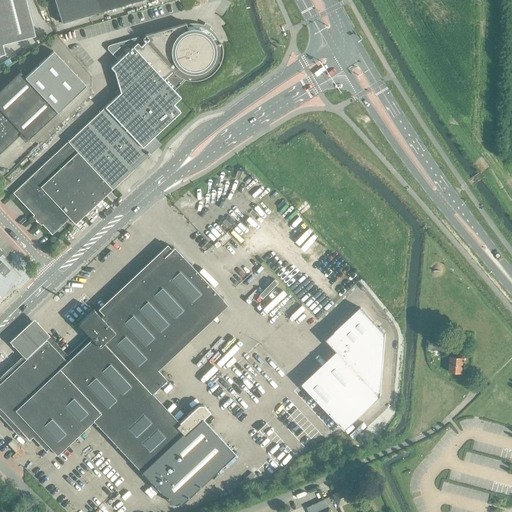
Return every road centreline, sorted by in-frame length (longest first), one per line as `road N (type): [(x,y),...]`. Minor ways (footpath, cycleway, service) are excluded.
road 1 (primary): [(511,275),(450,196),(353,45)]
road 2 (primary): [(344,66),(440,205),(511,287)]
road 3 (unclassified): [(245,511),(432,431),(480,388)]
road 4 (primary): [(332,46),(229,114),(167,179)]
road 5 (primary): [(167,179),(344,66)]
road 6 (unknown): [(265,463),(195,372),(252,300)]
road 7 (unknown): [(43,302),(59,311),(73,305),(151,237),(166,211)]
road 8 (primary): [(54,276),(167,179)]
road 9 (unknown): [(331,440),(287,388),(255,422),(241,424)]
